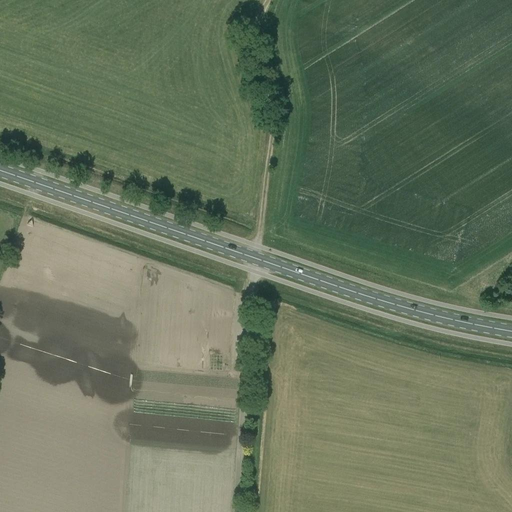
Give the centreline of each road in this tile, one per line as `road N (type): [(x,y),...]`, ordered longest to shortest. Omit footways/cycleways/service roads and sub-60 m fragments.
road 1 (primary): [(511,331),(388,303),(0,170)]
road 2 (track): [(257,259),(267,130),(251,32),(266,0)]
